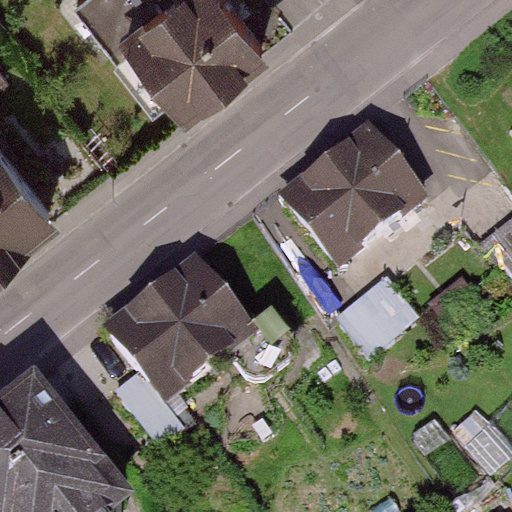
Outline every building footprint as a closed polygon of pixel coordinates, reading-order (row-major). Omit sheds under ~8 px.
[(72,0),(149,102),(163,91),(181,115),(273,47),(237,0),(72,0)] [(271,197),(330,276),(425,206),(366,127),(271,197)] [(0,245),(45,212),(0,151),(0,245)] [(511,225),(493,240),(511,264),(511,225)] [(94,332),(152,411),(247,341),(188,262),(94,332)] [(345,314),(380,354),(428,312),(394,272),(345,314)] [(109,511),(21,393),(0,408),(0,511),(109,511)]
